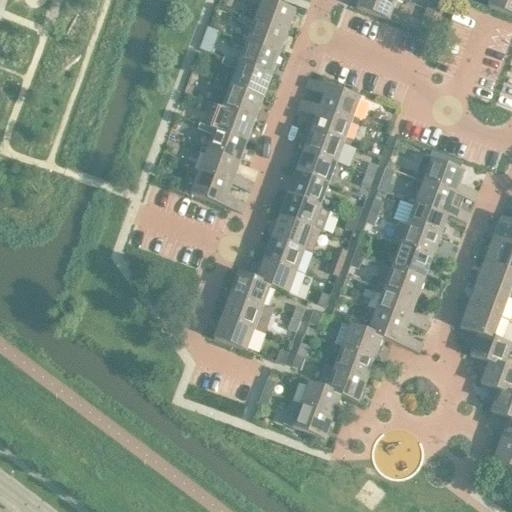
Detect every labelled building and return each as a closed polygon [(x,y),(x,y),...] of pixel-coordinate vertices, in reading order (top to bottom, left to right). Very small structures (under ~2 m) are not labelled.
[(260,7),(255,22),(253,24),(286,37),(295,13),(259,0),(245,0),(245,2),(260,7)] [(397,0),(359,0),(356,9),(389,21),(397,0)] [(430,0),(427,10),(435,13),(439,2),(433,0),(430,0)] [(511,0),(490,0),(488,8),(511,17),(511,0)] [(435,13),(427,10),(422,22),(430,25),(435,13)] [(279,58),(286,37),(253,24),(255,22),(239,17),(237,23),(252,29),(247,43),(245,45),(279,58)] [(271,79),(279,58),(245,45),(247,43),(232,38),(229,45),(244,50),(238,65),(237,67),(271,79)] [(263,101),(271,79),(237,67),(238,65),(224,60),(221,66),(236,71),(230,87),(229,88),(263,101)] [(324,97),(319,109),(319,110),(351,123),(351,124),(357,126),(359,120),(353,118),(360,100),(309,81),(305,90),(324,97)] [(255,122),(263,101),(229,88),(230,87),(215,82),(213,88),(223,92),(217,106),(217,108),(255,122)] [(316,119),(311,131),(343,144),(343,145),(349,147),(351,141),(345,139),(351,124),(351,123),(319,110),(319,109),(301,102),(297,112),(316,119)] [(247,144),(255,122),(217,108),(217,106),(208,103),(206,110),(212,112),(206,127),(215,130),(213,132),(247,144)] [(239,165),(247,144),(213,132),(215,130),(206,127),(200,124),(197,132),(212,137),(207,152),(239,165)] [(335,166),(343,145),(343,144),(311,131),(303,154),(335,166)] [(235,178),(239,165),(207,152),(201,150),(199,155),(205,157),(199,174),(232,186),(231,187),(250,194),(253,185),(235,178)] [(303,154),(295,176),(327,188),(335,166),(303,154)] [(430,166),(424,183),(424,184),(456,196),(456,197),(475,204),(478,195),(459,187),(464,173),(426,159),(424,164),(430,166)] [(365,177),(373,180),(378,168),(370,165),(365,177)] [(227,200),(231,187),(232,186),(199,174),(193,171),(192,176),(198,178),(191,196),(242,215),(245,206),(227,200)] [(295,176),(287,197),(319,209),(320,208),(327,188),(295,176)] [(373,180),(365,177),(361,188),(369,191),(373,180)] [(451,209),(456,197),(456,196),(424,184),(424,183),(418,181),(416,185),(422,188),(416,205),(448,217),(448,218),(467,225),(470,216),(451,209)] [(287,197),(279,218),(320,233),(322,234),(329,212),(320,208),(319,209),(287,197)] [(370,212),(377,215),(381,204),(374,201),(370,212)] [(441,238),(448,218),(448,217),(416,205),(408,226),(441,238)] [(350,220),(358,222),(362,210),(354,207),(350,220)] [(377,215),(370,212),(365,225),(373,228),(377,215)] [(279,218),(271,241),(303,253),(304,252),(312,255),(320,233),(279,218)] [(358,222),(350,220),(346,230),(354,233),(358,222)] [(511,249),(511,224),(501,220),(493,243),(511,249)] [(433,259),(441,238),(408,226),(399,223),(392,244),(400,247),(433,259)] [(295,274),(303,253),(271,241),(263,262),(295,274)] [(511,249),(493,243),(485,264),(511,273),(511,249)] [(354,256),(361,259),(365,248),(358,245),(354,256)] [(424,281),(433,259),(400,247),(392,270),(424,281)] [(333,263),(341,266),(346,254),(338,251),(333,263)] [(361,259),(354,256),(349,268),(357,271),(361,259)] [(263,262),(256,281),(256,282),(270,288),(269,289),(287,295),(295,274),(263,262)] [(341,266),(333,263),(330,274),(337,277),(341,266)] [(511,273),(485,264),(476,286),(508,298),(511,299),(511,273)] [(411,316),(416,303),(384,291),(392,270),(383,266),(373,292),(381,295),(375,311),(375,312),(409,325),(408,326),(427,333),(430,323),(411,316)] [(416,303),(424,281),(392,270),(384,291),(416,303)] [(256,282),(256,281),(238,275),(229,298),(261,310),(262,308),(269,289),(270,288),(256,282)] [(476,286),(468,308),(500,319),(508,298),(476,286)] [(326,309),(330,297),(322,294),(318,306),(326,309)] [(229,298),(222,319),(254,331),(254,330),(264,334),(272,312),(262,308),(261,310),(229,298)] [(493,339),(500,319),(468,308),(460,330),(471,334),(472,333),(492,340),(493,339)] [(292,321),(300,324),(304,312),(297,309),(292,321)] [(404,338),(408,326),(409,325),(375,312),(375,311),(370,309),(368,314),(374,316),(368,333),(368,334),(382,340),(382,341),(391,345),(419,355),(422,345),(404,338)] [(316,328),(320,316),(312,313),(308,325),(316,328)] [(254,331),(222,319),(214,341),(246,353),(254,331)] [(300,324),(292,321),(288,332),(296,335),(300,324)] [(374,362),(382,341),(382,340),(368,334),(368,333),(350,326),(350,327),(342,324),(334,346),(342,349),(374,362)] [(470,357),(482,362),(482,361),(502,368),(502,367),(510,346),(493,339),(492,340),(472,333),(471,334),(468,343),(474,345),(470,357)] [(296,356),(304,359),(308,348),(300,345),(296,356)] [(366,383),(374,362),(342,349),(334,370),(366,383)] [(284,367),(289,354),(280,351),(275,364),(284,367)] [(304,359),(296,356),(292,368),(300,371),(304,359)] [(511,370),(502,367),(502,368),(482,361),(482,362),(479,370),(484,372),(480,386),(492,390),(492,389),(511,396),(511,370)] [(358,405),(366,383),(334,370),(325,367),(317,387),(326,391),(326,392),(341,397),(340,399),(358,405)] [(263,393),(270,395),(274,384),(267,381),(263,393)] [(333,419),(340,399),(341,397),(326,392),(326,391),(317,387),(309,384),(300,406),(333,419)] [(490,414),(502,419),(502,418),(511,421),(511,396),(492,389),(492,390),(489,399),(495,401),(490,414)] [(270,395),(263,393),(258,405),(266,407),(270,395)] [(333,419),(300,406),(292,429),(325,441),(333,419)] [(493,440),(511,447),(511,421),(502,418),(502,419),(499,427),(505,429),(501,441),(494,438),(493,440)] [(511,447),(493,440),(490,448),(497,451),(492,464),(511,470),(511,447)]
